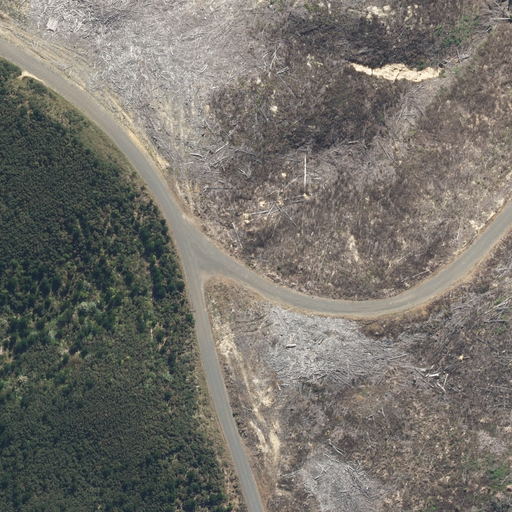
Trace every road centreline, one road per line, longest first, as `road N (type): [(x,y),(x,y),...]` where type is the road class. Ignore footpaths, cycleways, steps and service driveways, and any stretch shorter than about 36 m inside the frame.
road 1 (track): [(0,49),(75,101),(126,151),(170,217),(242,511)]
road 2 (track): [(170,217),(296,293),(369,302),(418,287),(511,212)]
